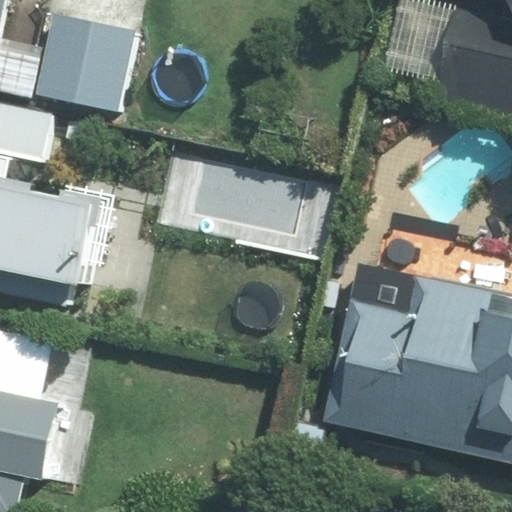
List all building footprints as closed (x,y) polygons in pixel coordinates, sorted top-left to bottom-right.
[(0,0),(0,100),(21,0),(0,0)] [(448,98),(511,108),(511,0),(504,0),(511,6),(511,21),(462,13),(448,98)] [(135,35),(61,22),(47,101),(121,114),(135,35)] [(333,185),(255,172),(242,249),(226,247),(217,303),(310,318),(333,185)] [(0,241),(10,196),(0,193),(0,241)] [(511,305),(426,288),(420,319),(357,306),(332,426),(482,457),(485,444),(511,449),(511,305)] [(0,511),(4,511),(25,511),(31,486),(51,489),(67,410),(0,396),(0,511)]
